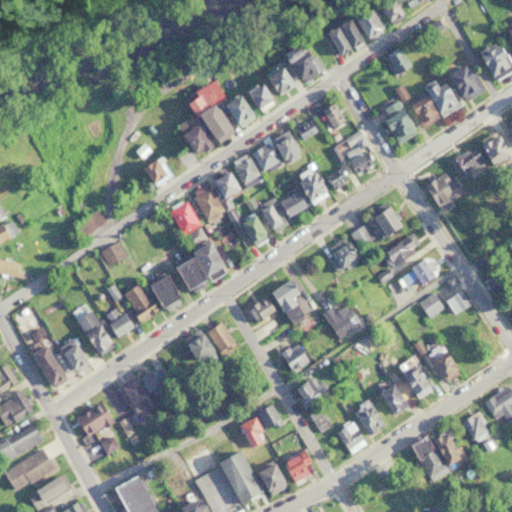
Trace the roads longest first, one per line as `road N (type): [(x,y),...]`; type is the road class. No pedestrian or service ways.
road 1 (residential): [(47,411),(511,89)]
road 2 (residential): [(0,304),(446,0)]
road 3 (residential): [(511,347),(338,74)]
road 4 (residential): [(270,511),(334,479),(511,360)]
road 5 (residential): [(353,511),(229,285)]
